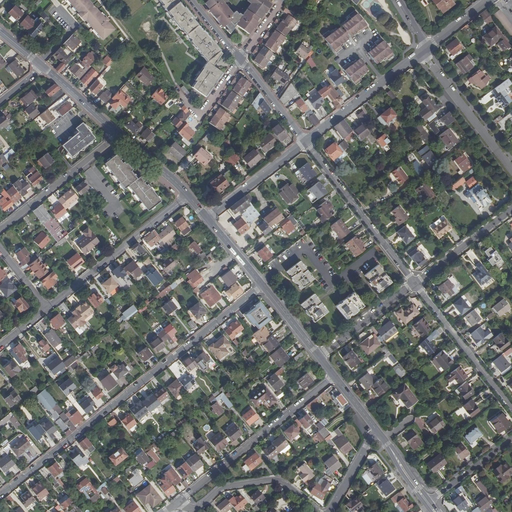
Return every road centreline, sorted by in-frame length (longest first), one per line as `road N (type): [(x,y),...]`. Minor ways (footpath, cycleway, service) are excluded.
road 1 (tertiary): [(262,285),(0,495)]
road 2 (residential): [(334,376),(180,503)]
road 3 (residential): [(47,308),(188,195)]
road 4 (residential): [(305,141),(192,0)]
road 5 (residential): [(305,141),(414,283)]
road 6 (residential): [(414,283),(511,408)]
road 7 (residential): [(0,230),(116,131)]
road 8 (tertiary): [(425,48),(305,141)]
road 9 (tertiary): [(189,511),(220,487),(278,480),(320,511)]
road 10 (residential): [(511,168),(425,48)]
road 11 (tertiary): [(305,141),(206,217)]
road 12 (residential): [(511,209),(414,283)]
road 13 (residential): [(414,283),(319,357)]
